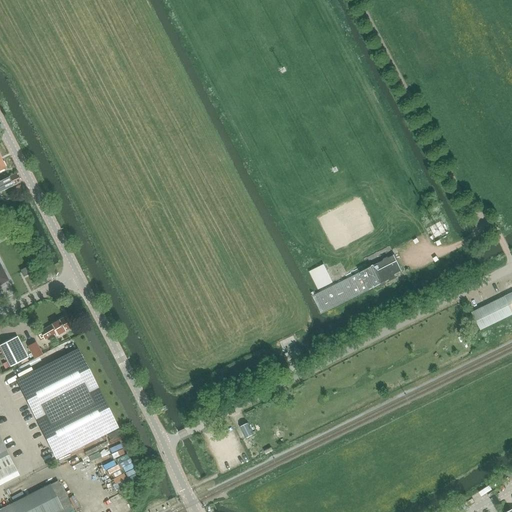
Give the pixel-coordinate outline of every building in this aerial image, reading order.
[(0,200),(3,200),(0,194),(0,192),(20,183),(16,175),(0,181),(0,200)] [(0,227),(0,237),(1,239),(15,233),(10,223),(0,227)] [(395,255),(373,267),(381,284),(389,280),(390,282),(396,278),(394,275),(402,270),(395,255)] [(23,277),(34,272),(31,265),(20,271),(23,277)] [(323,265),(309,272),(318,290),(332,283),(323,265)] [(361,272),(369,289),(368,290),(381,284),(373,267),(361,272)] [(369,289),(361,272),(313,296),(322,313),(369,289)] [(511,312),(505,299),(505,297),(472,313),(480,330),(511,314),(511,312)] [(50,326),(40,332),(44,339),(55,333),(57,335),(71,327),(65,317),(50,325),(50,326)] [(0,345),(11,367),(28,358),(18,336),(0,345)] [(29,346),(35,359),(43,355),(37,342),(29,346)] [(117,428),(82,358),(77,350),(17,380),(56,459),(117,428)] [(240,429),(245,439),(254,434),(250,424),(240,429)] [(0,510),(0,511),(54,511),(55,511),(68,511),(72,510),(57,481),(0,510)]
